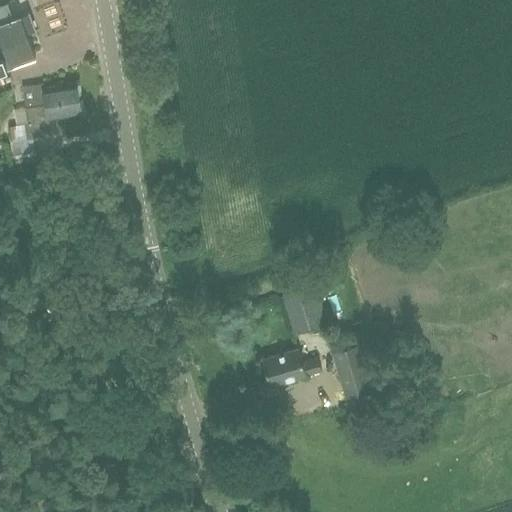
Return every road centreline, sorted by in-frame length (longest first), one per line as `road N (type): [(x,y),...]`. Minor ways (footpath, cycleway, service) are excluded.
road 1 (tertiary): [(220,511),(147,251),(102,0)]
road 2 (track): [(28,293),(162,443),(180,457),(203,459)]
